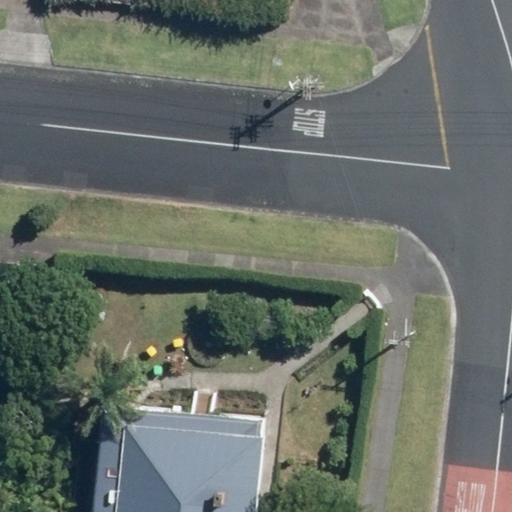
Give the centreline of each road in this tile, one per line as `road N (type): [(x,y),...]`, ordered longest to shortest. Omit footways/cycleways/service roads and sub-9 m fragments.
road 1 (residential): [(0,119),(454,168),(511,167)]
road 2 (tertiary): [(511,342),(494,511)]
